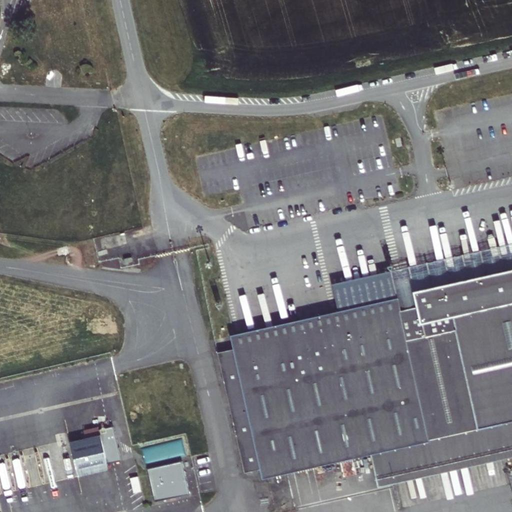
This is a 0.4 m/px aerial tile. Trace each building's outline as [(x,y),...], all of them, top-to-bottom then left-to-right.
[(511,243),(330,284),(339,324),(419,306),(416,292),(511,271),(511,243)] [(511,271),(416,292),(419,306),(339,324),(238,347),(238,349),(218,353),(245,473),(264,468),(266,476),(371,454),(427,441),(427,440),(511,421),(511,271)] [(511,457),(511,421),(427,440),(427,441),(371,454),(378,487),(511,457)] [(70,442),(78,476),(108,469),(107,464),(121,461),(114,427),(99,430),(100,435),(70,442)] [(182,461),(148,469),(155,502),(170,499),(171,501),(176,500),(175,498),(190,494),(182,461)]
